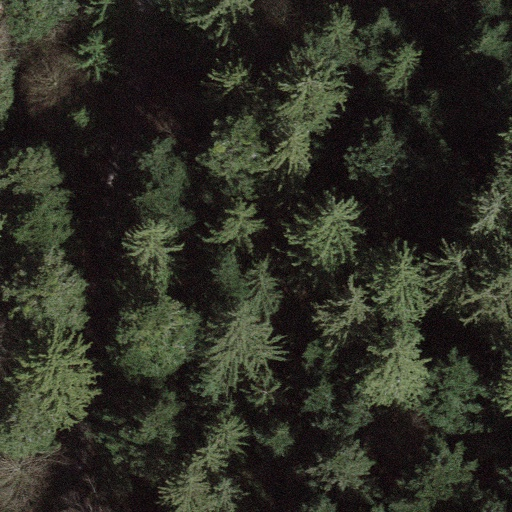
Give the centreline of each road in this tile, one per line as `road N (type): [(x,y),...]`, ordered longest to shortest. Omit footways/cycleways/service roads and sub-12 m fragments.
road 1 (track): [(500,511),(298,288),(128,117)]
road 2 (unclassified): [(64,511),(95,384),(140,0)]
